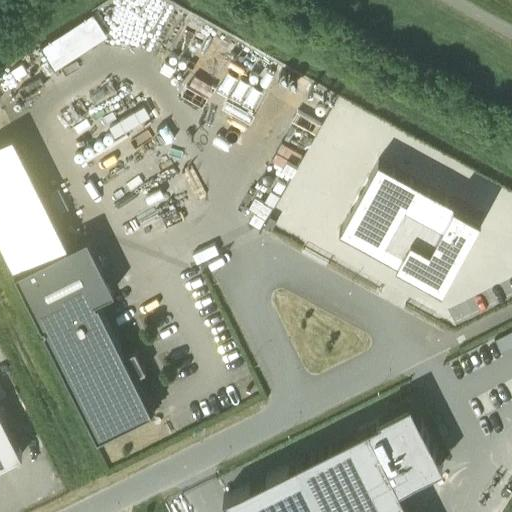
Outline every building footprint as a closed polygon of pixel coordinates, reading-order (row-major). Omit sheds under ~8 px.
[(453,198),(378,157),(341,224),(340,224),(339,227),(442,284),(481,213),(453,198)] [(114,289),(87,235),(14,271),(97,436),(152,409),(134,374),(144,369),(134,349),(124,354),(98,300),(96,301),(95,299),(114,289)] [(500,351),(511,344),(511,329),(494,338),(500,351)] [(369,426),(296,463),(319,511),(410,511),(398,486),(443,463),(421,419),(416,421),(407,403),(380,416),(367,422),(369,426)] [(0,465),(22,454),(0,410),(0,465)] [(319,511),(296,463),(294,459),(223,494),(231,511),(319,511)]
